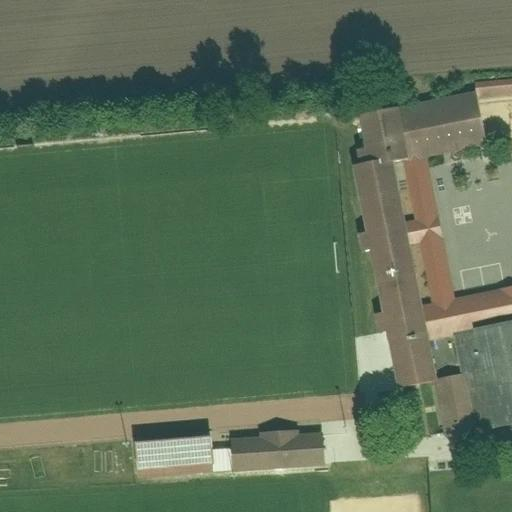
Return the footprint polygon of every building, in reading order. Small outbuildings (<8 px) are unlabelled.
[(398,389),(436,381),(428,340),(468,331),(511,322),(511,289),(457,301),(428,159),(490,146),(479,92),(359,116),(369,165),(353,168),(398,389)] [(511,322),(468,331),(488,430),(511,424),(511,322)] [(463,377),(431,383),(442,433),(473,427),(463,377)] [(324,437),(231,442),(232,472),(326,467),(324,437)] [(208,439),(131,446),(134,478),(211,472),(208,439)]
